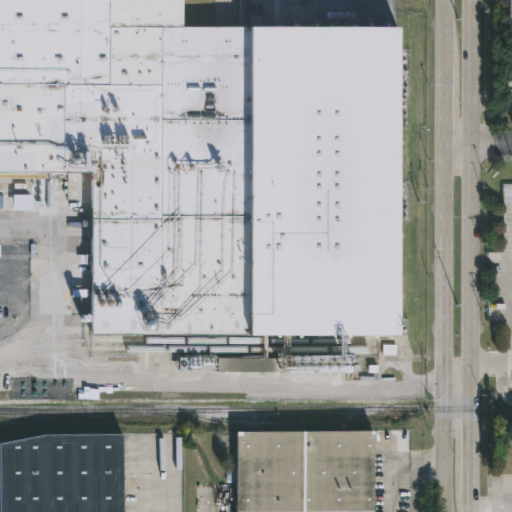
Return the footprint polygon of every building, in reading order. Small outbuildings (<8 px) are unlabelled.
[(0,0),(181,0),(181,25),(399,25),(398,336),(89,334),(90,173),(0,171),(0,0)] [(396,355),(396,345),(382,345),(382,355),(396,355)] [(277,372),(217,372),(218,358),(277,359),(277,372)] [(0,511),(0,439),(45,431),(122,430),(122,511),(0,511)] [(367,432),(367,511),(235,511),(236,432),(367,432)]
